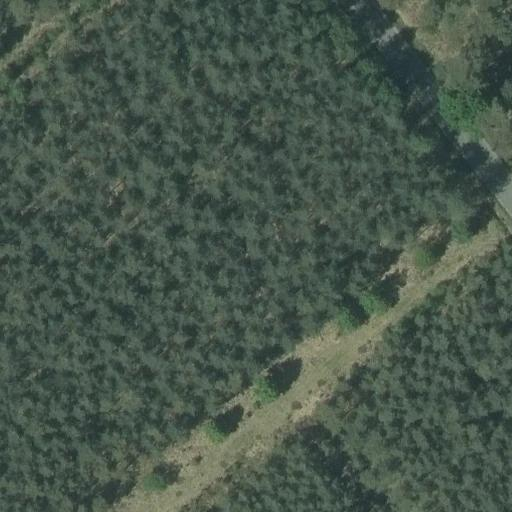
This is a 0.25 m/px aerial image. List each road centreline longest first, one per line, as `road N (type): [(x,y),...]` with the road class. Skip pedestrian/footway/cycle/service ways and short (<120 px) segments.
road 1 (track): [(144,511),(511,199)]
road 2 (unclassified): [(354,0),(511,199)]
